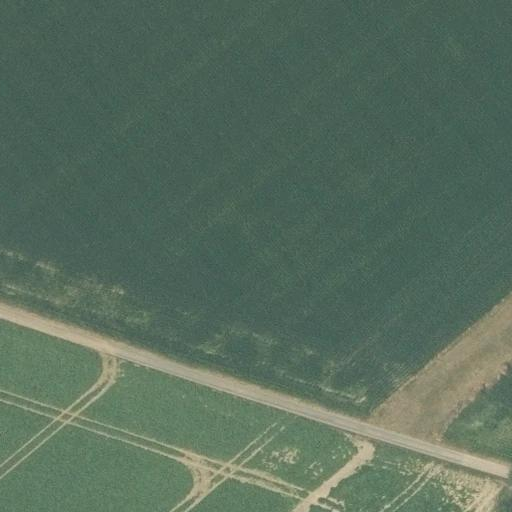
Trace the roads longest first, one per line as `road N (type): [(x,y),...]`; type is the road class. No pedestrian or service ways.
road 1 (track): [(0,318),(511,479)]
road 2 (track): [(383,439),(511,331)]
